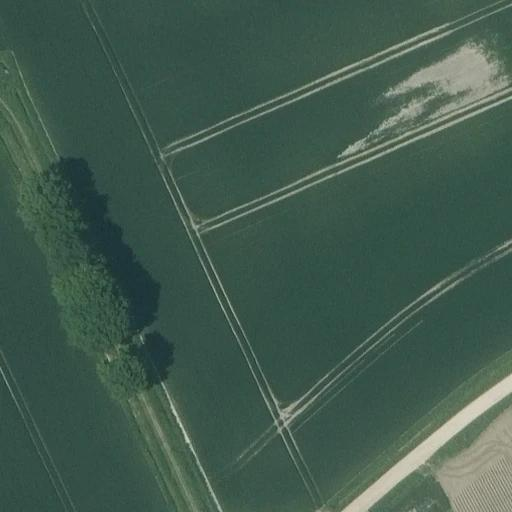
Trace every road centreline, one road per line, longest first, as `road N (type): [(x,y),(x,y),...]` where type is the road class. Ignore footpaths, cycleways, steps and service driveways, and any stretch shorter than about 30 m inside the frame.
road 1 (track): [(199,511),(0,100)]
road 2 (track): [(353,511),(421,450),(511,387)]
